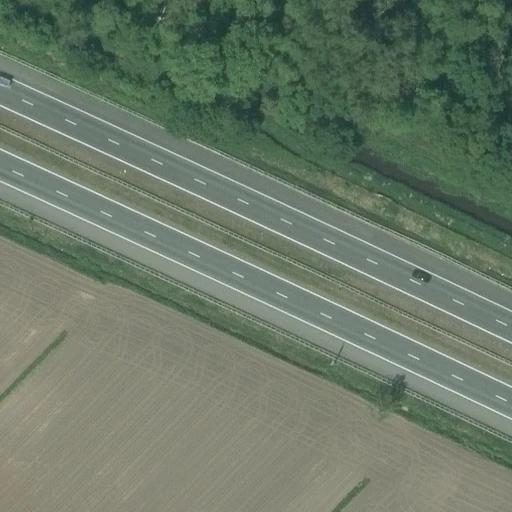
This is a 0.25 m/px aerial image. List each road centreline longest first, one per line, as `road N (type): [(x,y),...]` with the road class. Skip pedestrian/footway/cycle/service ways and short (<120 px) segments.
road 1 (motorway): [(511,331),(0,88)]
road 2 (motorway): [(0,174),(511,417)]
road 3 (track): [(318,109),(511,200)]
